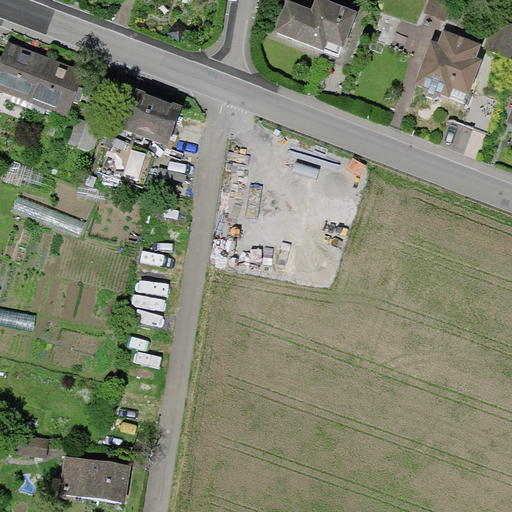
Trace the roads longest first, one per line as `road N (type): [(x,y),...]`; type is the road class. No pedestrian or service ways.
road 1 (residential): [(156,511),(223,87)]
road 2 (residential): [(223,87),(511,197)]
road 3 (residential): [(0,1),(223,87)]
